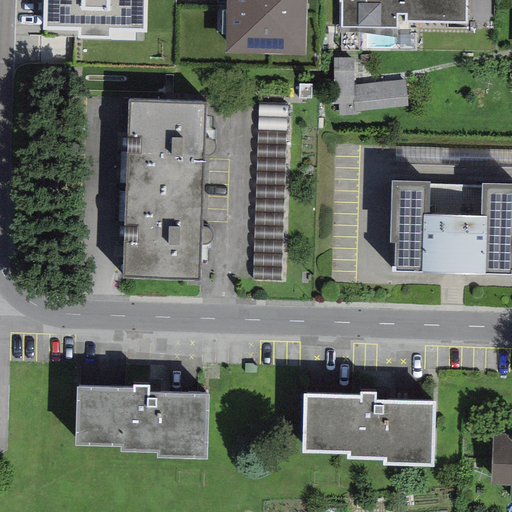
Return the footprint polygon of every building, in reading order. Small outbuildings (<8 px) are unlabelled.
[(145,0),(43,0),(43,27),(77,28),(77,37),(110,38),(110,29),(144,30),(145,0)] [(305,0),(225,0),(225,53),(305,54),(305,0)] [(338,0),(339,28),(397,29),(397,22),(467,23),(466,0),(338,0)] [(338,105),(338,114),(408,105),(405,78),(355,83),(354,57),(333,56),(334,103),(338,105)] [(205,102),(126,99),(123,280),(201,282),(201,261),(203,177),(205,102)] [(285,107),(258,107),(253,281),(281,282),(285,107)] [(395,244),(394,272),(511,275),(511,256),(511,185),(481,185),(480,217),(428,215),(429,183),(392,182),(390,244),(395,244)] [(156,453),(156,458),(207,460),(208,395),(148,393),(148,386),(133,385),(133,390),(76,388),(75,446),(120,447),(120,452),(156,453)] [(384,460),(383,466),(434,467),(436,402),(375,401),(376,393),(361,393),(360,397),(304,396),(302,453),(347,454),(347,459),(384,460)] [(510,486),(509,503),(511,502),(511,435),(493,435),(490,485),(510,486)]
